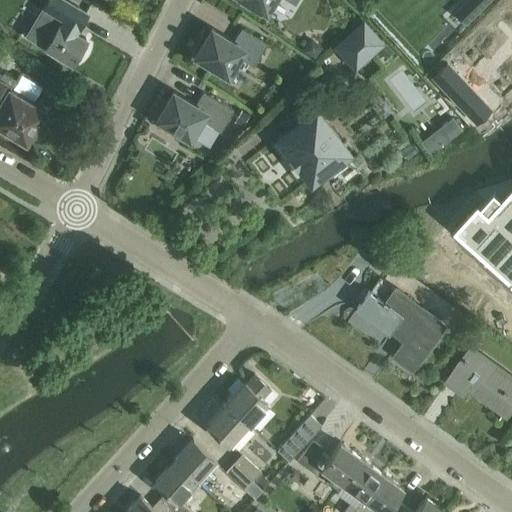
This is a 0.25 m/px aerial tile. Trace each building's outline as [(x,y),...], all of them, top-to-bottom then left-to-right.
[(43,4),(25,35),(45,46),(46,44),(56,49),(54,53),(63,59),(70,63),(74,57),(77,59),(86,45),(82,42),(84,39),(72,32),(76,25),(85,11),(65,0),(45,0),(43,4)] [(247,0),(265,11),(271,0),(288,0),(295,4),(297,0),(247,0)] [(465,0),(454,11),(465,22),(486,0),(465,0)] [(337,45),(355,65),(380,42),(362,22),(337,45)] [(201,36),(193,50),(196,52),(194,55),(210,64),(208,68),(222,76),(224,73),(227,74),(238,57),(253,66),(267,43),(241,27),(233,41),(211,28),(205,38),(201,36)] [(308,43),(303,50),(314,58),(322,46),(315,41),(308,43)] [(386,44),(378,51),(383,56),(391,50),(386,44)] [(453,98),(469,83),(448,61),(432,76),(453,98)] [(33,124),(43,108),(8,87),(13,77),(3,71),(0,75),(0,123),(27,140),(34,128),(33,124)] [(328,113),(345,100),(337,90),(320,103),(328,113)] [(158,115),(157,118),(172,127),(169,132),(183,141),(186,136),(189,137),(200,119),(220,131),(233,110),(203,91),(195,104),(173,91),(167,101),(163,99),(155,112),(158,115)] [(288,129),(276,138),(289,154),(286,156),(295,167),(297,165),(310,182),(327,168),(332,175),(347,164),(342,157),(343,156),(338,149),(343,144),(315,107),(304,116),(297,107),(281,120),(288,129)] [(241,109),(234,121),(242,126),(249,114),(241,109)] [(452,116),(436,129),(446,141),(462,129),(452,116)] [(511,206),(471,250),(511,286),(511,206)] [(413,368),(445,324),(397,289),(386,303),(369,291),(356,309),(390,333),(392,331),(406,340),(395,355),(413,368)] [(511,376),(483,355),(476,364),(466,356),(448,380),(460,389),(464,382),(505,412),(511,402),(511,376)] [(244,382),(225,403),(250,425),(268,405),(264,402),(265,401),(260,397),(269,388),(254,374),(246,383),(244,382)] [(231,446),(250,425),(225,403),(205,424),(227,444),(228,443),(231,446)] [(296,429),(277,450),(288,460),(307,439),(321,425),(310,414),(296,429)] [(173,459),(198,482),(217,462),(213,458),(192,438),(173,459)] [(296,460),(305,467),(321,446),(311,439),(296,460)] [(321,446),(305,467),(316,474),(320,468),(332,477),(328,483),(337,489),(341,483),(340,483),(360,457),(339,442),(331,453),(321,446)] [(233,462),(252,480),(253,478),(263,487),(269,480),(260,471),(260,470),(241,453),(233,462)] [(340,483),(341,483),(361,498),(380,472),(360,457),(340,483)] [(159,499),(173,511),(191,511),(180,502),(198,482),(173,459),(153,481),(165,491),(159,499)] [(244,489),(252,480),(233,462),(225,471),(244,489)] [(399,511),(404,505),(395,499),(403,488),(380,472),(361,498),(380,511),(399,511)] [(173,511),(159,499),(152,506),(140,496),(125,511),(173,511)] [(399,511),(444,511),(446,511),(425,496),(413,511),(404,505),(399,511)]
